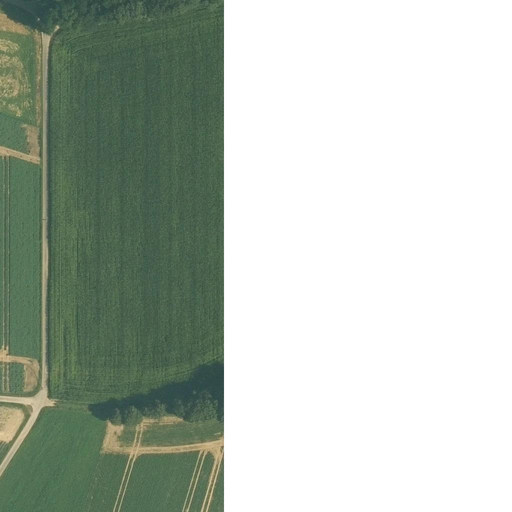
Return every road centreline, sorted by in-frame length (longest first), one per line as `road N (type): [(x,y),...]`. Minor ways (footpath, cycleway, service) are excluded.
road 1 (track): [(43,400),(45,11)]
road 2 (unclassified): [(45,26),(168,0)]
